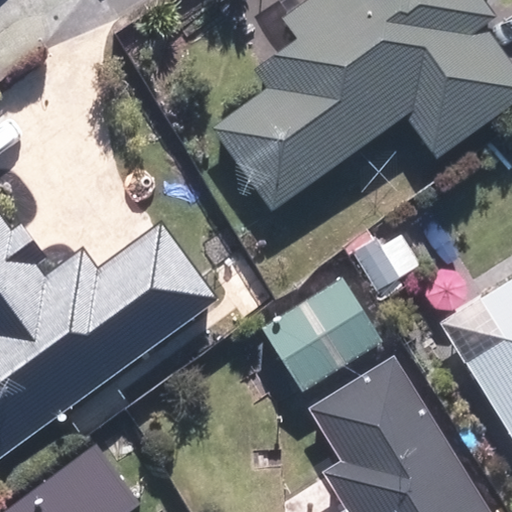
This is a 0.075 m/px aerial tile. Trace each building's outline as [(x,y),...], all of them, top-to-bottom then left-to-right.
[(220,125),(281,209),(414,114),(444,156),(511,107),(511,50),(493,25),(505,16),(494,0),(310,0),(291,15),(306,36),(261,68),(274,86),(220,125)] [(0,460),(227,296),(171,220),(105,267),(91,247),(53,274),(44,262),(55,254),(29,219),(18,227),(0,201),(0,460)] [(399,226),(357,254),(379,288),(422,259),(399,226)] [(268,323),(310,390),(392,338),(351,272),(268,323)] [(511,277),(446,319),(511,425),(511,277)] [(502,511),(402,351),(313,406),(346,459),(329,469),(356,511),(502,511)]
